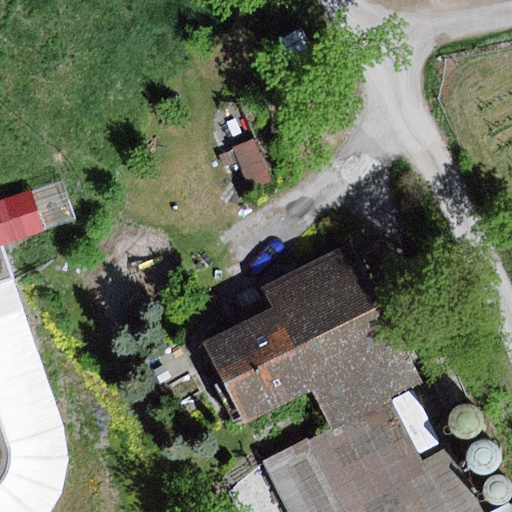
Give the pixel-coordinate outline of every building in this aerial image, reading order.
[(253,140),(230,149),(249,193),(271,184),(253,140)] [(0,511),(55,511),(57,509),(68,475),(69,443),(60,414),(7,276),(0,279),(0,443),(0,444),(1,460),(0,463),(0,511)] [(335,428),(390,401),(424,385),(386,307),(225,385),(251,437),(322,403),(335,428)] [(422,462),(390,401),(335,428),(269,465),(293,511),(485,511),(451,446),(422,462)] [(450,420),(450,425),(451,431),(454,436),(459,439),(464,441),(470,442),(475,440),(480,437),(484,432),(486,426),(485,420),(483,414),(479,410),(473,407),(467,406),(461,407),(456,410),(452,415),(450,420)] [(469,457),(468,463),(470,468),(473,473),(477,477),(483,479),(488,479),(494,477),(499,474),(503,469),(504,463),(504,457),(501,451),(497,447),(492,444),(486,443),(480,444),(475,447),(471,452),(469,457)] [(496,505),(500,506),(505,506),(509,504),(511,501),(511,483),(509,481),(505,479),(500,479),(496,480),(492,483),(490,486),(488,490),(488,495),(490,499),(493,502),(496,505)] [(495,511),(511,511),(511,503),(495,511)]
